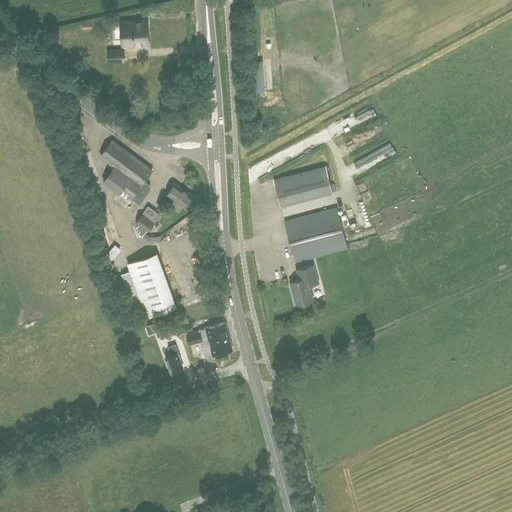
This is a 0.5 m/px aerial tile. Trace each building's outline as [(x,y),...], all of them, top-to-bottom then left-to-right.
[(123,46),(146,45),(145,29),(148,29),(147,20),(121,21),(123,46)] [(109,62),(124,62),(123,50),(109,50),(109,62)] [(78,68),(68,56),(62,61),(73,73),(78,68)] [(357,122),(345,126),(347,132),(359,127),(357,122)] [(151,189),(150,185),(144,181),(153,170),(113,140),(101,156),(114,166),(102,182),(129,200),(130,198),(139,204),(151,189)] [(370,154),(373,160),(382,156),(379,150),(370,154)] [(281,205),(333,192),(326,165),(274,179),(281,205)] [(356,175),(363,172),(359,165),(353,168),(356,175)] [(175,184),(173,182),(169,188),(171,189),(167,194),(168,195),(167,196),(173,200),(174,199),(184,207),(193,195),(175,183),(175,184)] [(338,195),(326,199),(328,204),(340,200),(338,195)] [(295,262),(348,248),(337,207),(285,221),(295,262)] [(148,231),(155,222),(143,213),(136,222),(139,224),(136,229),(140,231),(138,233),(142,236),(146,239),(149,235),(145,233),(147,230),(148,231)] [(274,222),(277,227),(284,224),(282,218),(274,222)] [(118,244),(108,256),(114,261),(124,249),(118,244)] [(147,317),(175,307),(156,252),(127,262),(147,317)] [(297,304),(313,300),(309,285),(319,283),(314,265),(297,269),(300,279),(290,281),(297,304)] [(163,329),(164,334),(173,331),(168,318),(153,323),(156,332),(163,329)] [(225,322),(206,327),(206,328),(198,330),(199,331),(187,334),(189,344),(195,343),(196,344),(229,336),(225,322)] [(178,334),(193,330),(191,323),(176,327),(178,334)] [(213,355),(232,350),(229,336),(196,344),(196,346),(189,347),(192,357),(199,356),(204,354),(205,357),(213,355)] [(171,372),(183,367),(179,359),(181,358),(175,344),(168,347),(171,354),(165,356),(171,372)]
